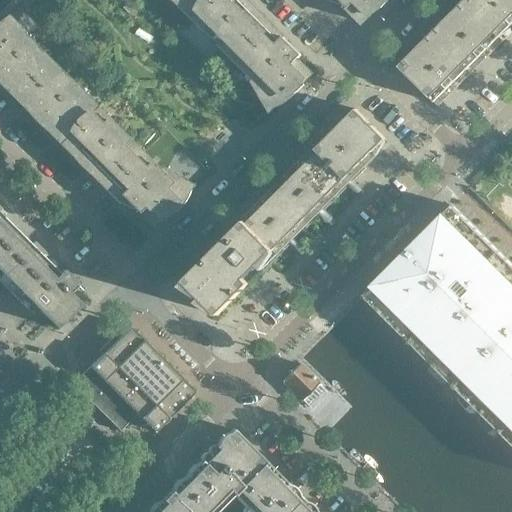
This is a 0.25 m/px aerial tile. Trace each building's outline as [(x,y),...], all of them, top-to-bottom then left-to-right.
[(218,0),(176,0),(198,21),(218,0)] [(279,33),(245,0),(218,0),(198,21),(244,68),(279,33)] [(380,0),(329,0),(331,1),(333,2),(337,4),(341,5),(345,5),(362,23),(382,2),(380,0)] [(511,0),(464,0),(398,67),(438,106),(448,96),(444,92),(489,46),(494,51),(508,37),(503,32),(511,23),(511,0)] [(59,67),(26,34),(28,33),(12,17),(0,28),(0,77),(24,102),(59,67)] [(311,74),(297,59),(301,55),(279,33),(244,68),(250,73),(249,73),(270,110),(288,91),(291,94),(311,74)] [(106,114),(59,67),(24,102),(71,149),(106,114)] [(263,272),(345,189),(366,168),(361,163),(385,139),(355,109),(219,246),(253,279),(254,280),(263,271),(263,272)] [(164,172),(106,114),(71,149),(121,199),(120,200),(122,202),(124,204),(126,205),(129,206),(132,208),(136,209),(140,210),(158,227),(178,207),(176,204),(194,186),(166,170),(164,172)] [(511,265),(452,205),(362,295),(511,444),(511,265)] [(0,247),(16,231),(2,217),(0,218),(0,247)] [(0,275),(31,245),(16,231),(0,247),(0,275)] [(0,283),(11,295),(46,260),(31,245),(0,275),(0,283)] [(249,283),(253,279),(219,246),(184,281),(218,315),(249,284),(249,283)] [(81,305),(67,291),(75,282),(63,270),(59,274),(46,260),(11,295),(26,309),(31,304),(56,329),(81,305)] [(194,392),(169,367),(129,327),(116,340),(113,336),(98,351),(102,354),(72,384),(119,431),(128,423),(133,418),(140,418),(154,432),(169,418),(175,418),(175,411),(194,392)] [(323,390),(318,384),(318,383),(299,364),(281,382),(301,401),(301,400),(307,406),(323,390)] [(214,511),(231,495),(264,462),(232,429),(228,433),(225,434),(224,435),(222,436),(221,437),(219,438),(218,440),(217,442),(217,443),(217,444),(215,446),(213,444),(207,451),(205,453),(206,455),(197,463),(195,464),(193,465),(191,466),(190,467),(189,469),(188,470),(187,472),(186,474),(186,475),(182,479),(180,479),(178,480),(176,481),(175,483),(173,485),(172,486),(171,488),(171,490),(159,502),(157,502),(155,503),(153,504),(152,506),(150,508),(149,509),(148,511),(214,511)] [(357,449),(415,511),(417,511),(418,511),(420,511),(422,510),(423,509),(425,508),(426,507),(427,505),(427,504),(428,502),(428,500),(369,441),(367,441),(366,441),(364,441),(363,441),(361,442),(360,443),(359,445),(358,446),(357,447),(357,449)] [(286,511),(301,498),(298,496),(297,494),(297,492),(296,490),(294,488),(292,487),(291,486),(289,485),(287,485),(286,484),(264,462),(231,495),(248,511),(286,511)] [(314,511),(301,498),(286,511),(314,511)]
